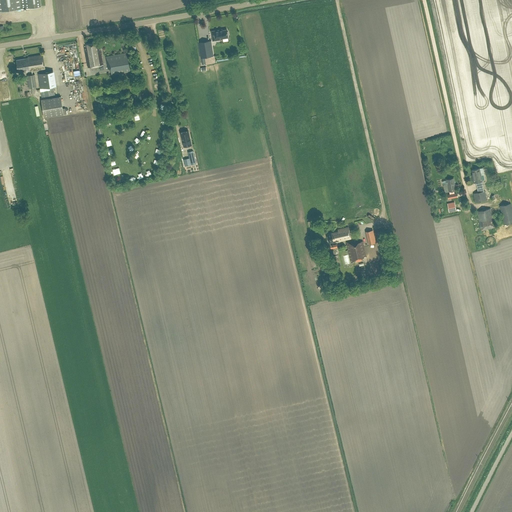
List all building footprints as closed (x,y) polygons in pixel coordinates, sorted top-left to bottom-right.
[(0,0),(0,10),(22,8),(41,6),(40,0),(0,0)] [(227,31),(227,30),(220,31),(220,30),(211,31),(213,40),(222,39),(222,38),(228,37),(228,36),(229,35),(228,32),(227,31)] [(205,57),(213,56),(211,41),(198,43),(201,58),(205,57)] [(88,67),(103,64),(99,42),(86,44),(86,47),(85,47),(88,67)] [(131,71),(127,52),(105,56),(108,69),(110,68),(111,75),(131,71)] [(27,71),(45,68),(42,54),(28,57),(28,58),(17,60),(18,71),(27,70),(27,71)] [(29,88),(37,87),(35,74),(27,75),(29,88)] [(64,115),(61,96),(42,99),(44,118),(64,115)] [(108,125),(124,120),(123,117),(107,121),(108,125)] [(192,145),(189,130),(181,132),(182,138),(183,138),(183,140),(185,146),(192,145)] [(195,161),(193,150),(188,152),(189,154),(186,155),(186,158),(183,159),(184,165),(187,164),(187,165),(196,164),(196,161),(195,161)] [(484,174),(483,168),(479,168),(472,170),(474,178),(473,178),(474,182),(482,181),(481,175),(484,174)] [(456,189),(454,178),(446,179),(446,180),(443,180),(443,181),(443,184),(444,184),(447,184),(448,191),(451,190),(452,193),(447,194),(448,198),(457,196),(457,192),(454,193),(454,190),(456,189)] [(476,202),(487,200),(485,191),(474,193),(476,202)] [(449,212),(456,210),(454,201),(447,203),(449,212)] [(504,225),(511,222),(511,207),(511,203),(499,206),(504,225)] [(481,230),(495,227),(491,208),(477,211),(481,230)] [(333,243),(339,241),(351,239),(349,227),(338,229),(338,231),(326,234),(328,242),(333,241),(333,243)] [(376,243),(374,236),(367,238),(368,244),(376,243)] [(358,242),(357,239),(346,242),(351,262),(362,260),(361,258),(366,256),(363,241),(358,242)] [(331,270),(329,258),(321,259),(324,272),(331,270)]
